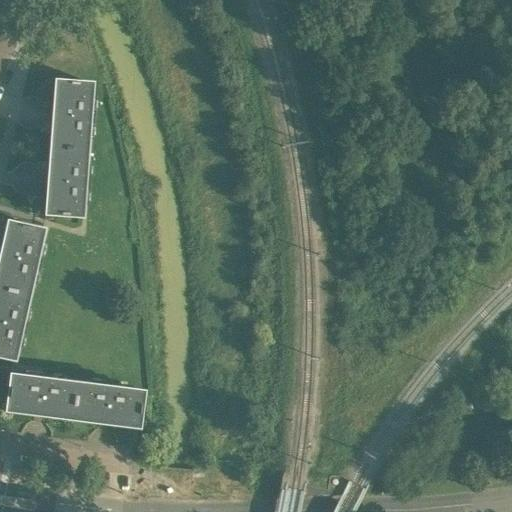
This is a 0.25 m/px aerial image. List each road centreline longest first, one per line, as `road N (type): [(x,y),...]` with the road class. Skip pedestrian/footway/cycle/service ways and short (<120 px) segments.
road 1 (tertiary): [(373,511),(511,499)]
road 2 (residential): [(129,464),(0,445)]
